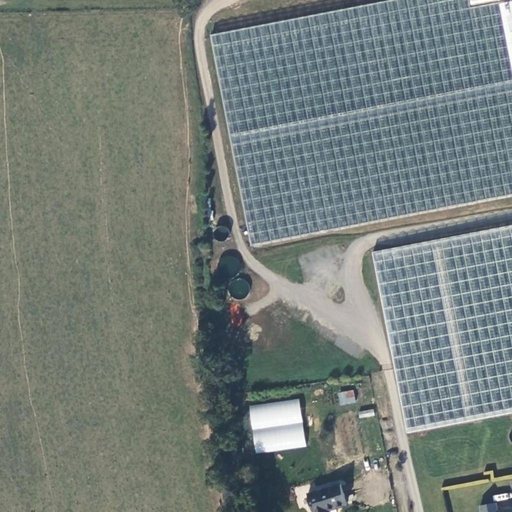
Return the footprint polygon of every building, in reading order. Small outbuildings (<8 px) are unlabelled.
[(240,257),(511,198),(511,2),(455,14),(451,0),(414,0),(195,47),(240,257)] [(219,225),(213,236),(224,241),(229,230),(219,225)] [(511,227),(361,260),(400,440),(511,416),(511,227)] [(241,299),(251,287),(238,276),(228,288),(241,299)] [(350,389),(334,390),(335,402),(351,401),(350,389)] [(253,453),(305,448),(301,399),(249,404),(253,453)] [(358,411),(359,418),(375,416),(374,409),(358,411)] [(336,482),(300,493),(306,511),(322,511),(321,508),(331,505),(342,501),(336,482)]
